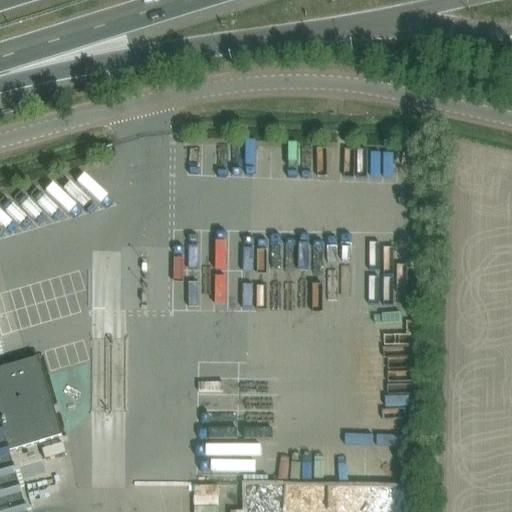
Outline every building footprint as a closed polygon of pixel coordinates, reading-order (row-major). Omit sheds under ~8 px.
[(397,308),(423,306),(422,296),(396,299),(397,308)] [(391,331),(390,309),(368,310),(368,332),(391,331)] [(362,369),(390,368),(389,352),(362,354),(362,369)] [(60,435),(42,379),(36,359),(37,359),(37,358),(0,369),(0,511),(23,511),(6,451),(60,435)] [(395,388),(395,378),(370,378),(370,388),(395,388)] [(396,391),(396,401),(420,401),(419,390),(396,391)] [(250,405),(278,405),(278,395),(250,395),(250,405)] [(262,410),(262,420),(290,420),(291,411),(262,410)] [(389,417),(389,433),(412,433),(413,418),(389,417)] [(412,461),(412,450),(388,450),(388,461),(412,461)] [(230,487),(231,467),(207,466),(206,486),(230,487)]
